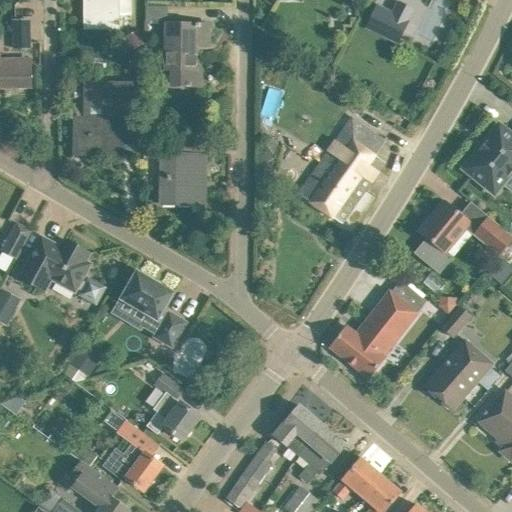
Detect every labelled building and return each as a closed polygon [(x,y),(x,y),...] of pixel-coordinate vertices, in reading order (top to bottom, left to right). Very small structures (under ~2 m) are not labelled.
[(84,0),(85,1),(87,1),(87,19),(86,19),(86,23),(87,23),(87,29),(107,29),(119,28),(119,14),(131,14),(131,0),(84,0)] [(377,5),(365,29),(397,44),(409,21),(377,5)] [(146,8),(146,21),(168,21),(168,8),(146,8)] [(13,21),(14,49),(30,49),(29,21),(13,21)] [(166,70),(173,71),(172,84),(186,84),(186,87),(200,87),(200,69),(196,69),(196,45),(209,45),(209,25),(166,24),(166,70)] [(0,84),(2,84),(2,87),(31,87),(30,61),(0,61),(0,84)] [(76,153),(76,154),(103,155),(103,153),(141,154),(142,85),(86,84),(86,104),(85,119),(75,119),(75,153),(76,153)] [(298,194),(342,224),(384,163),(375,156),(385,142),(351,119),(298,194)] [(511,134),(499,124),(463,169),(483,186),(491,177),(502,185),(511,172),(511,134)] [(185,143),(163,142),(163,155),(162,155),(161,205),(205,205),(206,156),(205,156),(205,141),(185,141),(185,143)] [(262,166),(275,169),(280,149),(267,145),(262,166)] [(444,201),(419,232),(428,239),(416,254),(439,273),(451,258),(446,253),(470,223),(444,201)] [(511,237),(488,218),(475,234),(499,255),(511,239),(511,237)] [(1,251),(16,259),(31,231),(16,223),(1,251)] [(83,267),(86,262),(90,254),(65,240),(60,248),(41,237),(18,279),(45,294),(52,282),(74,294),(76,290),(81,293),(80,295),(96,305),(105,289),(89,279),(86,285),(81,282),(88,269),(83,267)] [(511,247),(503,258),(511,266),(511,247)] [(501,285),(511,270),(511,267),(501,258),(488,274),(501,285)] [(151,280),(137,272),(121,300),(147,314),(140,326),(155,335),(154,337),(172,347),(186,323),(169,313),(168,315),(163,312),(174,293),(160,285),(160,284),(151,279),(151,280)] [(345,328),(330,348),(367,378),(380,362),(389,349),(394,343),(417,313),(414,311),(423,300),(408,288),(401,282),(391,293),(390,292),(356,336),(345,328)] [(437,306),(448,314),(455,306),(457,299),(438,297),(437,306)] [(0,323),(6,327),(14,313),(0,305),(0,323)] [(442,329),(452,337),(471,316),(461,307),(442,329)] [(444,364),(447,367),(429,389),(453,410),(492,365),(465,341),(444,364)] [(81,345),(62,372),(80,384),(99,357),(81,345)] [(154,385),(165,394),(153,409),(158,412),(147,427),(157,435),(163,427),(182,441),(200,417),(176,400),(184,390),(162,374),(154,385)] [(487,413),(485,411),(483,414),(485,416),(479,422),(506,445),(500,451),(511,461),(511,460),(511,396),(506,391),(487,413)] [(15,398),(0,404),(16,415),(23,404),(15,398)] [(297,433),(308,442),(322,426),(299,406),(274,436),(286,446),(297,433)] [(119,433),(126,423),(111,412),(104,422),(119,433)] [(125,478),(144,492),(163,467),(150,457),(159,446),(127,422),(126,423),(118,434),(132,444),(124,455),(115,449),(102,466),(123,481),(125,478)] [(308,442),(320,453),(299,478),(307,484),(317,472),(320,475),(346,446),(322,426),(308,442)] [(267,463),(276,450),(266,442),(226,499),(242,509),(272,466),(267,463)] [(351,488),(362,498),(381,475),(361,458),(342,480),(343,481),(334,492),(342,499),(351,488)] [(129,511),(130,511),(111,497),(117,488),(80,461),(70,475),(77,480),(71,489),(99,509),(96,511),(129,511)] [(362,498),(373,507),(369,511),(384,511),(402,493),(381,475),(362,498)] [(284,509),(287,511),(309,511),(318,501),(300,488),(284,509)] [(52,511),(79,511),(62,499),(52,511)] [(243,511),(245,511),(261,511),(249,503),(243,511)]
